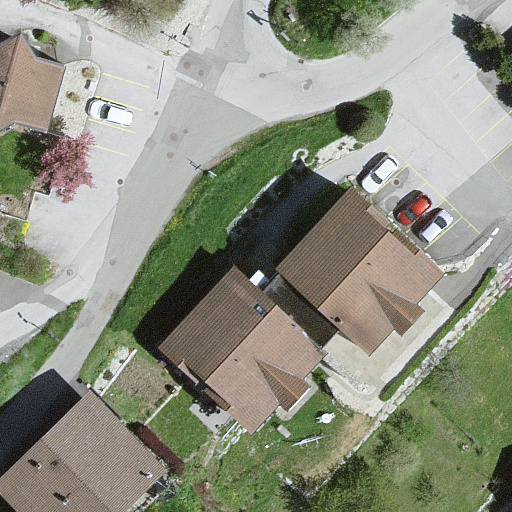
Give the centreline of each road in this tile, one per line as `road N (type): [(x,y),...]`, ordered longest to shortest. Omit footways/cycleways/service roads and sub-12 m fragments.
road 1 (tertiary): [(233,70),(329,83),(367,70),(471,0)]
road 2 (residential): [(0,440),(85,331),(135,250)]
road 3 (residential): [(135,250),(233,70)]
road 4 (residential): [(0,338),(135,250)]
